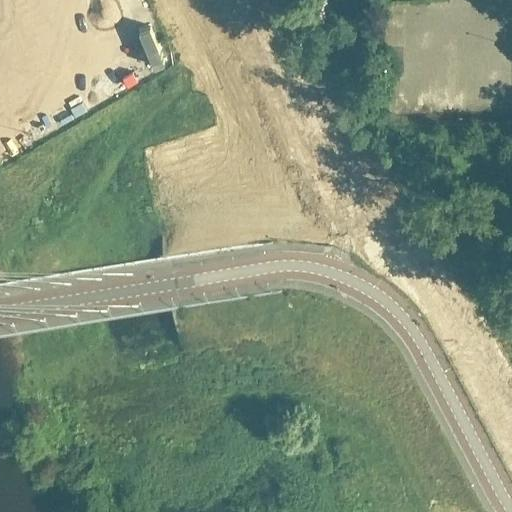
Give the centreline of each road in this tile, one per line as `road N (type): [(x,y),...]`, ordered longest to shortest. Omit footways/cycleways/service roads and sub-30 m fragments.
road 1 (residential): [(0,315),(266,268),(331,273)]
road 2 (residential): [(509,511),(411,331),(382,301),(331,273)]
